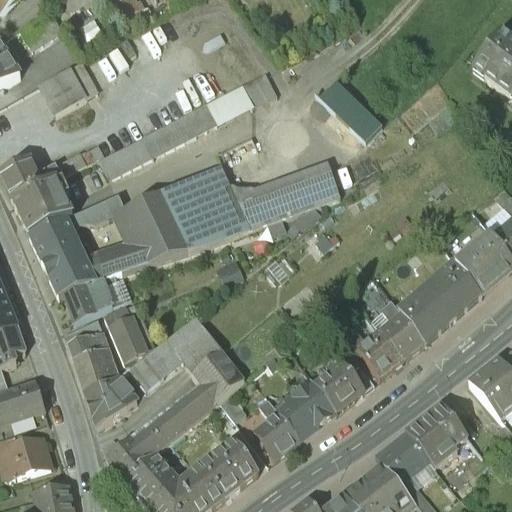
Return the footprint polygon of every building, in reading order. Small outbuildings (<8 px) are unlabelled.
[(0,0),(0,19),(19,0),(0,0)] [(48,16),(18,36),(31,56),(61,36),(48,16)] [(511,42),(503,36),(473,74),(511,104),(511,42)] [(0,53),(0,95),(19,83),(0,53)] [(79,68),(37,92),(54,122),(96,98),(79,68)] [(381,130),(336,88),(318,108),(362,150),(381,130)] [(241,91),(174,126),(185,147),(252,112),(241,91)] [(174,126),(141,143),(152,164),(185,147),(174,126)] [(141,143),(99,165),(110,185),(152,164),(141,143)] [(89,155),(54,173),(60,186),(72,179),(95,167),(89,155)] [(27,166),(0,179),(0,183),(13,209),(55,188),(60,186),(54,173),(36,182),(27,166)] [(141,251),(86,269),(49,286),(58,305),(82,295),(85,294),(92,291),(114,283),(117,281),(266,231),(257,207),(238,214),(220,176),(125,218),(123,218),(124,220),(141,251)] [(55,188),(13,209),(29,244),(66,228),(66,227),(72,224),(55,188)] [(72,224),(66,227),(66,228),(71,237),(85,230),(95,231),(124,220),(123,218),(125,218),(118,203),(72,224)] [(485,209),(469,219),(489,242),(490,241),(490,242),(497,237),(486,225),(494,219),(485,209)] [(511,224),(497,237),(490,242),(511,267),(511,224)] [(66,228),(29,244),(49,286),(86,269),(71,237),(66,228)] [(306,250),(317,263),(334,248),(323,235),(306,250)] [(489,242),(454,271),(480,301),(511,274),(511,267),(490,242),(490,241),(489,242)] [(453,269),(397,317),(423,350),(480,301),(454,271),(453,269)] [(114,283),(101,288),(104,294),(116,289),(114,283)] [(85,294),(82,295),(64,303),(75,330),(112,315),(104,294),(101,288),(92,291),(85,294)] [(2,297),(0,297),(0,340),(17,333),(2,297)] [(139,308),(132,312),(138,322),(145,318),(139,308)] [(397,317),(389,308),(381,315),(391,328),(378,338),(401,367),(423,350),(397,317)] [(126,314),(105,324),(124,369),(146,358),(126,314)] [(98,327),(64,341),(68,352),(102,339),(103,339),(98,327)] [(378,338),(365,349),(350,330),(341,337),(378,385),(401,367),(378,338)] [(17,333),(0,340),(0,375),(15,370),(13,362),(25,358),(17,333)] [(68,352),(84,400),(115,388),(117,387),(119,385),(109,355),(103,339),(102,339),(68,352)] [(167,348),(147,363),(163,384),(183,369),(167,348)] [(310,366),(297,350),(286,358),(300,375),(310,366)] [(511,354),(496,366),(511,383),(511,354)] [(221,360),(191,383),(199,394),(200,394),(214,412),(218,409),(228,400),(243,388),(221,360)] [(147,363),(129,378),(145,398),(163,384),(147,363)] [(511,383),(496,366),(469,388),(505,431),(511,438),(511,383)] [(342,368),(313,391),(335,418),(364,396),(342,368)] [(4,387),(0,388),(0,400),(8,398),(4,387)] [(112,391),(84,400),(96,436),(126,418),(136,409),(117,387),(115,388),(112,391)] [(310,388),(303,394),(292,392),(291,403),(284,408),(287,411),(277,419),(299,446),(335,418),(313,391),(310,388)] [(8,398),(0,400),(0,433),(45,418),(36,389),(8,398)] [(199,394),(157,426),(172,447),(214,412),(200,394),(199,394)] [(228,400),(218,409),(233,428),(244,420),(228,400)] [(277,419),(266,405),(258,411),(268,424),(253,436),(275,465),(299,446),(277,419)] [(441,410),(404,438),(429,468),(442,483),(464,465),(464,464),(476,454),(441,410)] [(157,426),(127,448),(128,448),(120,454),(107,465),(124,488),(154,462),(172,447),(157,426)] [(511,438),(505,431),(484,447),(496,462),(511,449),(511,438)] [(429,468),(404,438),(375,461),(388,478),(400,491),(429,468)] [(13,442),(0,445),(0,459),(1,459),(17,454),(13,442)] [(113,446),(102,453),(105,464),(107,465),(120,454),(113,446)] [(233,446),(177,489),(154,462),(124,488),(145,511),(213,511),(257,479),(233,446)] [(17,454),(1,459),(3,467),(0,472),(0,474),(3,484),(9,487),(49,475),(40,447),(17,454)] [(476,454),(464,464),(464,465),(475,477),(487,468),(476,454)] [(388,478),(365,497),(360,490),(345,502),(353,511),(417,511),(406,499),(400,491),(388,478)] [(71,511),(67,492),(33,498),(35,511),(71,511)] [(426,511),(428,511),(415,496),(406,499),(417,511),(419,511),(422,510),(423,511),(426,511)] [(338,511),(328,498),(313,509),(314,511),(338,511)] [(314,511),(313,509),(308,503),(297,511),(314,511)]
